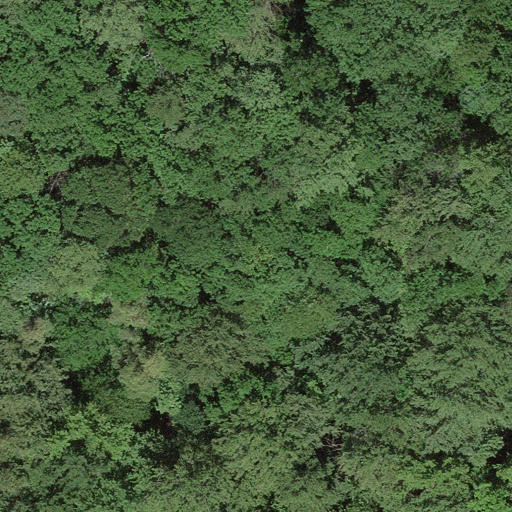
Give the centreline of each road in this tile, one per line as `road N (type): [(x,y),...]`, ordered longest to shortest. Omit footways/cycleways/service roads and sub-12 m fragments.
road 1 (motorway): [(0,280),(277,288),(511,311)]
road 2 (motorway): [(511,37),(0,4)]
